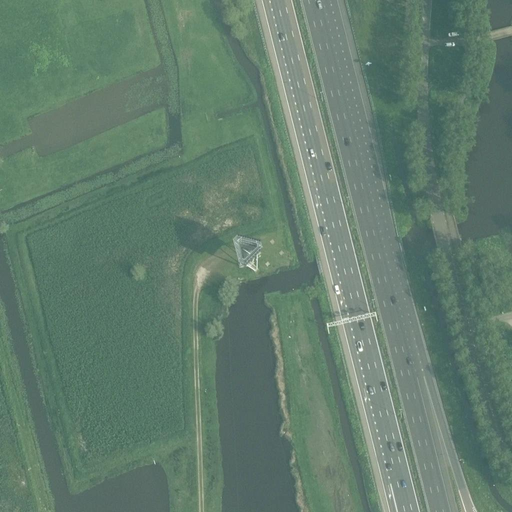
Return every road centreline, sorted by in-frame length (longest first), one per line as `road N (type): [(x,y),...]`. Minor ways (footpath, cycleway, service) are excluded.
road 1 (motorway): [(280,0),(400,481)]
road 2 (unclassified): [(511,455),(494,424),(434,196),(424,127),(426,0)]
road 3 (motorway): [(406,380),(311,0)]
road 4 (track): [(199,511),(192,310),(203,280),(222,271)]
road 5 (motorway): [(469,511),(455,467),(406,380)]
road 6 (motorway): [(439,511),(406,380)]
